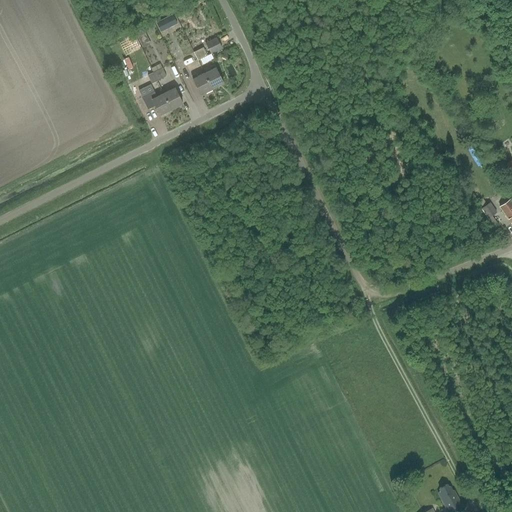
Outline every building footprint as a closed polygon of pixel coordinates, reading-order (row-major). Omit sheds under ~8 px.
[(176,14),(180,25),(186,22),(182,11),(176,14)] [(169,30),(180,26),(176,15),(165,19),(169,30)] [(152,43),(149,36),(156,33),(152,24),(137,32),(144,47),(152,43)] [(211,54),(223,49),(217,38),(206,43),(211,54)] [(192,45),(194,50),(202,47),(200,41),(192,45)] [(198,61),(208,56),(203,48),(194,53),(198,61)] [(212,90),(224,84),(215,65),(210,67),(211,70),(204,73),(212,90)] [(153,73),(157,81),(167,76),(163,68),(153,73)] [(201,95),(212,90),(204,73),(198,77),(196,74),(192,76),(201,95)] [(171,110),(183,104),(174,85),(169,88),(170,90),(164,94),(171,110)] [(157,97),(155,94),(154,92),(142,98),(148,110),(155,106),(160,116),(171,110),(164,94),(157,97)] [(511,224),(511,202),(510,199),(502,205),(507,212),(505,214),(511,224)] [(497,213),(490,203),(481,209),(488,219),(497,213)] [(448,511),(455,511),(463,508),(454,490),(453,491),(450,486),(449,487),(447,484),(439,489),(441,491),(438,493),(448,511)]
